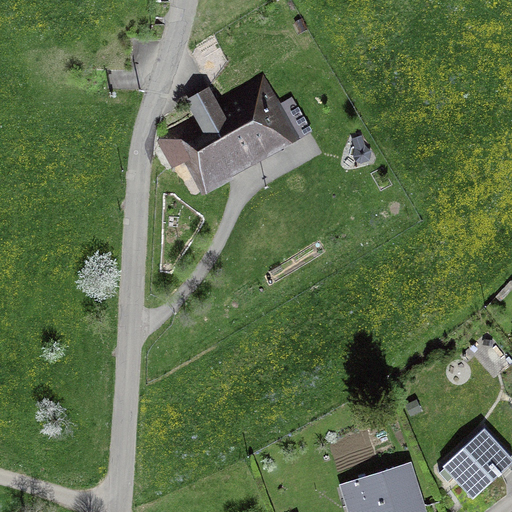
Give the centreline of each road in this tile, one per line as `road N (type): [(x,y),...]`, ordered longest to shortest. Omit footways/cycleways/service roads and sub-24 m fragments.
road 1 (unclassified): [(185,0),(138,168),(118,508)]
road 2 (unclassified): [(118,508),(0,480)]
